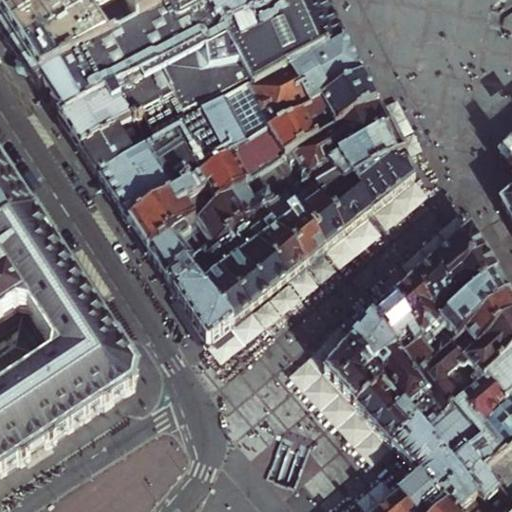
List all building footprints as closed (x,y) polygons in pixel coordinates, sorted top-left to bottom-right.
[(16,0),(0,0),(0,10),(17,0),(16,0)] [(27,75),(37,90),(198,2),(201,8),(220,0),(113,0),(84,16),(74,0),(16,0),(17,0),(0,10),(0,34),(2,38),(27,75)] [(37,90),(62,129),(221,46),(322,0),(321,0),(220,0),(201,8),(198,2),(37,90)] [(77,151),(81,158),(136,128),(152,156),(201,127),(345,48),(322,0),(221,46),(62,129),(77,151)] [(74,0),(84,16),(113,0),(74,0)] [(116,211),(131,232),(212,183),(211,182),(263,147),(365,87),(355,67),(345,48),(201,127),(152,156),(100,186),(116,211)] [(243,194),(251,188),(284,167),(378,113),(371,100),(365,87),(263,147),(211,182),(212,183),(228,205),(243,194)] [(266,199),(272,207),(285,198),(310,183),(391,138),(384,124),(378,113),(284,167),(251,188),(257,197),(262,194),(266,199)] [(92,175),(100,186),(152,156),(136,128),(81,158),(92,175)] [(351,186),(354,192),(405,164),(396,148),(391,138),(310,183),(314,189),(320,185),(323,191),(330,186),(334,192),(338,191),(338,194),(351,186)] [(354,192),(372,219),(385,208),(406,192),(415,184),(408,171),(405,164),(354,192)] [(0,236),(31,217),(24,207),(9,183),(0,170),(0,236)] [(142,250),(149,260),(229,207),(228,205),(212,183),(131,232),(142,250)] [(285,198),(326,255),(333,249),(345,240),(314,189),(310,183),(285,198)] [(314,189),(345,240),(352,235),(365,224),(372,219),(354,192),(351,186),(338,194),(338,191),(334,192),(330,186),(323,191),(320,185),(314,189)] [(158,274),(167,288),(186,273),(206,258),(224,244),(244,229),(259,217),(253,209),(254,208),(243,194),(228,205),(229,207),(149,260),(158,274)] [(263,214),(307,271),(310,269),(319,261),(326,255),(285,198),(272,207),(263,214)] [(266,199),(254,208),(253,209),(259,217),(263,214),(272,207),(266,199)] [(511,199),(502,209),(511,226),(511,199)] [(244,229),(288,286),(298,278),(307,271),(263,214),(259,217),(244,229)] [(32,219),(31,217),(0,236),(0,478),(18,467),(19,468),(54,445),(53,443),(101,412),(102,414),(122,400),(135,392),(136,387),(136,381),(137,377),(138,376),(119,346),(117,347),(53,250),(55,249),(34,218),(32,219)] [(224,244),(270,301),(282,290),(288,286),(244,229),(224,244)] [(484,259),(471,235),(452,253),(427,276),(414,288),(442,329),(461,312),(447,291),(484,259)] [(206,258),(252,315),(262,307),(270,301),(224,244),(206,258)] [(242,323),(252,315),(206,258),(186,273),(233,330),(242,323)] [(461,312),(497,280),(491,271),(484,259),(447,291),(461,312)] [(192,325),(208,350),(222,339),(233,330),(186,273),(167,288),(169,291),(192,325)] [(451,353),(509,301),(504,292),(497,280),(461,312),(442,329),(422,347),(403,364),(417,383),(451,353)] [(406,295),(394,307),(422,347),(442,329),(414,288),(406,295)] [(464,369),(511,324),(511,306),(509,301),(451,353),(464,369)] [(384,316),(373,326),(403,364),(422,347),(394,307),(384,316)] [(448,425),(511,363),(511,324),(464,369),(451,353),(417,383),(448,425)] [(363,337),(351,351),(418,429),(393,452),(406,466),(422,483),(448,511),(489,511),(429,442),(448,425),(417,383),(403,364),(373,326),(363,337)] [(369,426),(393,452),(418,429),(351,351),(339,364),(325,380),(369,426)] [(488,476),(511,454),(511,363),(448,425),(488,476)] [(448,425),(429,442),(489,511),(511,511),(511,508),(501,494),(488,476),(448,425)] [(501,494),(511,485),(511,454),(488,476),(501,494)] [(410,493),(400,502),(409,511),(448,511),(422,483),(410,493)] [(511,508),(511,485),(501,494),(511,508)] [(388,511),(409,511),(400,502),(388,511)]
